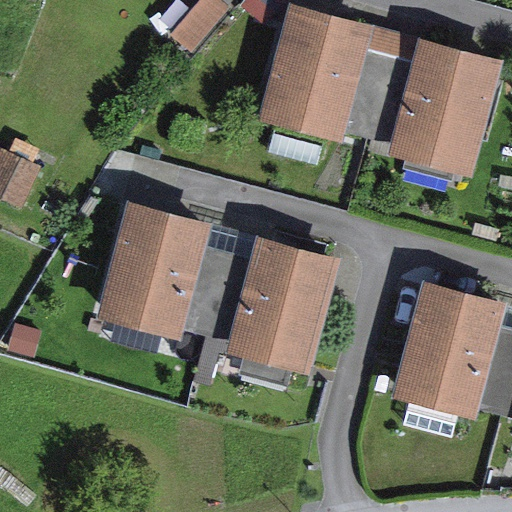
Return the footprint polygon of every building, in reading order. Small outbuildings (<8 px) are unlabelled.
[(377,25),(292,2),(260,119),(346,142),(349,131),(371,48),(377,25)] [(506,59),(422,37),(415,60),(393,142),(390,153),(475,176),(506,59)] [(349,131),(393,142),(415,60),(371,48),(349,131)] [(183,340),(214,222),(129,200),(98,317),(183,340)] [(312,374),(343,257),(259,235),(228,352),(312,374)] [(478,418),(508,301),(425,279),(395,397),(478,418)]
